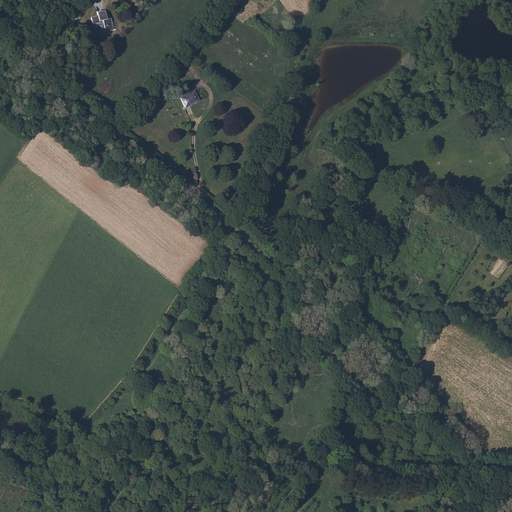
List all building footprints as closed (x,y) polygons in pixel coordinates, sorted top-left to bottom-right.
[(104,8),(96,11),(97,14),(91,17),(94,24),(99,22),(100,25),(98,26),(102,35),(107,33),(106,30),(115,27),(110,14),(107,16),(104,8)] [(168,73),(172,76),(175,72),(177,73),(183,67),(177,62),(168,73)] [(196,88),(181,95),(186,105),(201,97),(196,88)] [(312,453),(302,465),(306,468),(316,457),(312,453)] [(304,486),(296,481),(292,486),(300,492),(304,486)]
